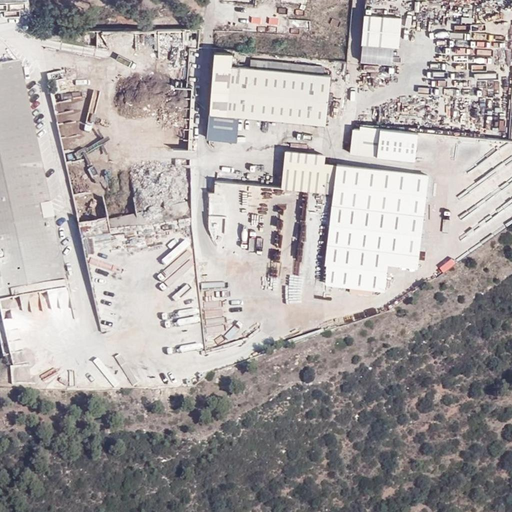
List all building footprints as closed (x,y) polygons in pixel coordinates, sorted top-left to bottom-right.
[(0,0),(0,26),(18,25),(26,20),(24,0),(0,0)] [(361,14),(360,62),(393,63),(393,47),(400,47),(400,15),(361,14)] [(233,53),(215,51),(209,111),(325,123),(330,74),(232,65),(233,53)] [(0,302),(72,287),(24,62),(0,67),(0,302)] [(357,153),(377,156),(380,128),(361,126),(357,153)] [(511,135),(416,136),(416,156),(511,155),(511,135)] [(336,168),(285,162),(282,186),(333,192),(336,168)] [(428,175),(337,163),(336,168),(333,192),(322,282),(379,289),(384,249),(415,254),(428,175)] [(93,231),(191,224),(187,165),(74,173),(77,220),(85,219),(85,218),(92,218),(93,231)]
